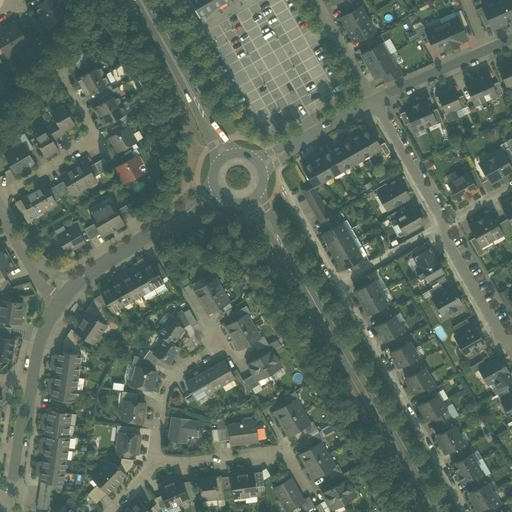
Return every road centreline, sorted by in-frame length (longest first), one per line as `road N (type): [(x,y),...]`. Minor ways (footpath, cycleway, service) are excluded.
road 1 (secondary): [(433,511),(251,198)]
road 2 (residential): [(336,285),(466,511)]
road 3 (residential): [(217,191),(83,275),(54,303)]
road 4 (secondary): [(225,156),(136,0)]
road 5 (residential): [(155,461),(284,450),(306,484)]
road 6 (residential): [(155,461),(165,388),(214,346),(228,349)]
road 7 (residential): [(443,223),(373,101)]
road 8 (residential): [(508,338),(498,334),(442,235),(443,223)]
road 9 (residential): [(259,165),(373,101)]
road 10 (residential): [(336,285),(443,223)]
road 11 (residential): [(373,101),(485,50)]
